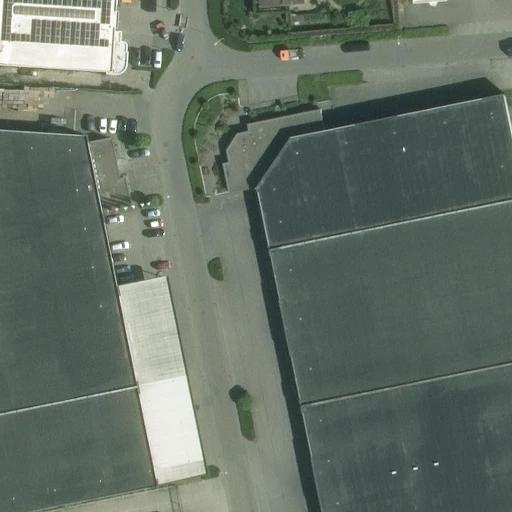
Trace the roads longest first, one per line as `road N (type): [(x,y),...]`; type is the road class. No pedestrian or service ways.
road 1 (unclassified): [(243,511),(167,124),(170,98),(191,61)]
road 2 (unclassified): [(191,61),(261,68),(511,47)]
